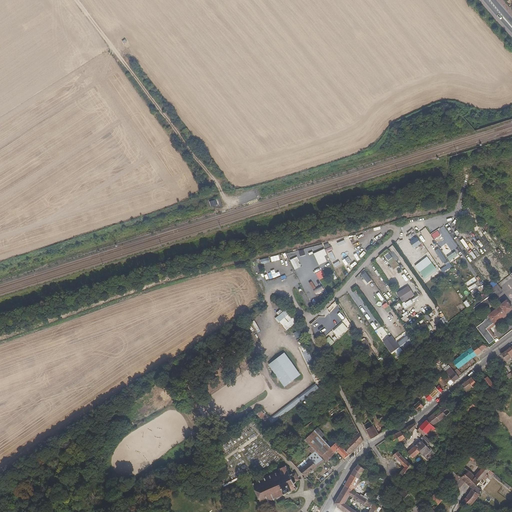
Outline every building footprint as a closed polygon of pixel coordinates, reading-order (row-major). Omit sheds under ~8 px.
[(212,207),(219,205),(217,199),(210,201),(212,207)] [(440,233),(443,240),(450,237),(448,230),(440,233)] [(416,237),(409,242),(414,248),(421,244),(416,237)] [(328,258),(324,249),(314,254),(319,265),(327,261),(326,259),(328,258)] [(455,252),(447,257),(450,261),(457,256),(455,252)] [(319,265),(314,254),(309,256),(315,267),(319,265)] [(415,266),(419,272),(431,263),(426,257),(415,266)] [(445,257),(436,264),(441,271),(450,264),(445,257)] [(347,266),(353,262),(349,258),(344,262),(347,266)] [(419,272),(425,279),(437,270),(431,263),(419,272)] [(500,287),(511,279),(509,276),(507,278),(498,285),(500,287)] [(477,312),(503,292),(500,287),(498,285),(495,287),(471,306),(477,312)] [(322,291),(324,289),(322,286),(315,290),(318,296),(323,294),(322,291)] [(396,293),(402,302),(413,295),(407,286),(396,293)] [(411,299),(402,304),(404,308),(414,304),(411,299)] [(494,323),(511,309),(511,307),(506,300),(500,305),(500,306),(488,315),(494,323)] [(464,316),(470,310),(468,308),(461,313),(464,316)] [(297,319),(293,315),(287,309),(282,312),(280,314),(277,317),(286,331),(295,324),(299,321),(297,319)] [(405,313),(400,316),(403,321),(408,318),(405,313)] [(319,318),(313,322),(316,326),(322,322),(319,318)] [(333,332),(338,337),(348,329),(342,323),(333,332)] [(492,347),(499,342),(484,324),(477,329),(492,347)] [(243,330),(239,326),(233,331),(235,333),(237,336),(243,330)] [(293,337),(302,331),(299,327),(290,333),(293,337)] [(387,338),(392,335),(389,332),(386,334),(382,328),(376,332),(383,342),(387,339),(387,338)] [(225,340),(235,333),(233,331),(223,338),(225,340)] [(396,342),(401,350),(413,341),(408,334),(396,342)] [(474,361),(472,358),(488,346),(479,335),(473,340),(475,343),(470,346),(469,346),(463,351),(464,352),(462,354),(459,350),(450,357),(459,369),(470,360),(472,363),(474,361)] [(329,337),(322,344),(327,349),(334,343),(329,337)] [(363,337),(358,340),(377,374),(388,368),(381,357),(376,360),(363,337)] [(383,342),(391,353),(399,348),(391,337),(383,342)] [(511,356),(511,349),(510,347),(501,354),(506,361),(511,356)] [(284,353),(268,365),(284,387),(300,375),(284,353)] [(497,366),(493,360),(483,369),(487,374),(497,366)] [(419,366),(411,372),(415,377),(423,371),(419,366)] [(452,370),(450,368),(446,373),(448,374),(454,381),(459,378),(458,376),(454,371),(452,370)] [(444,381),(450,386),(454,381),(448,374),(446,373),(443,375),(446,379),(444,381)] [(440,391),(440,392),(443,390),(438,384),(443,379),(440,375),(432,382),(435,386),(424,395),(429,401),(440,391)] [(406,392),(418,382),(415,377),(403,388),(406,392)] [(477,384),(471,377),(467,380),(473,388),(477,384)] [(495,386),(488,377),(483,381),(490,390),(494,387),(495,386)] [(511,389),(511,382),(509,378),(500,385),(503,390),(506,387),(510,391),(511,389)] [(473,388),(467,380),(461,384),(467,392),(473,388)] [(484,399),(490,392),(484,387),(477,393),(484,399)] [(497,390),(494,387),(490,390),(495,397),(503,391),(500,388),(497,390)] [(270,419),(274,423),(303,402),(299,397),(270,419)] [(413,405),(418,411),(424,406),(419,400),(413,405)] [(455,426),(475,405),(469,400),(463,408),(464,409),(454,419),(452,417),(449,419),(455,426)] [(433,413),(426,420),(420,426),(417,430),(421,433),(424,436),(422,440),(428,445),(431,441),(425,435),(431,428),(434,430),(435,428),(440,432),(442,429),(436,423),(440,421),(445,417),(451,411),(444,404),(438,409),(433,413)] [(337,423),(350,414),(346,408),(330,420),(332,424),(341,433),(344,430),(337,423)] [(181,426),(185,432),(194,427),(190,421),(181,426)] [(416,426),(415,422),(407,426),(412,433),(416,426)] [(371,439),(379,434),(374,425),(366,430),(371,439)] [(412,433),(407,426),(401,431),(405,438),(412,433)] [(325,435),(318,428),(315,431),(322,438),(325,435)] [(315,431),(304,440),(315,451),(319,455),(324,462),(335,452),(331,447),(322,438),(315,431)] [(405,438),(401,431),(388,437),(394,445),(399,442),(405,438)] [(350,455),(363,441),(359,432),(346,445),(343,447),(350,455)] [(431,450),(421,441),(415,446),(420,451),(430,463),(432,460),(427,454),(431,450)] [(343,447),(340,444),(338,442),(331,447),(335,452),(336,450),(345,460),(350,455),(343,447)] [(420,451),(415,446),(408,452),(413,458),(420,451)] [(301,469),(298,466),(296,467),(305,478),(324,462),(319,455),(315,451),(308,457),(311,460),(301,469)] [(405,459),(398,451),(394,455),(396,457),(398,460),(401,463),(405,459)] [(475,458),(466,451),(452,470),(465,482),(472,488),(472,489),(473,489),(475,486),(482,478),(486,474),(487,472),(489,469),(484,465),(475,475),(470,471),(464,467),(470,459),(473,461),(475,458)] [(325,463),(336,453),(335,452),(324,462),(325,463)] [(416,469),(413,467),(405,459),(401,463),(404,467),(397,475),(403,480),(411,470),(413,472),(416,469)] [(362,473),(365,469),(358,464),(354,468),(362,473)] [(257,481),(257,482),(253,484),(262,506),(263,505),(263,504),(266,503),(266,504),(268,504),(268,502),(271,501),(271,502),(273,501),(273,500),(275,500),(277,499),(279,498),(284,496),(285,496),(286,496),(286,495),(289,494),(289,495),(291,494),(291,493),(294,491),(295,492),(296,492),(296,491),(297,490),(297,488),(295,489),(294,484),(295,484),(294,482),(298,481),(295,473),(291,475),(290,474),(289,474),(286,466),(278,469),(279,472),(276,474),(276,473),(274,473),(274,475),(270,476),(270,475),(268,476),(269,477),(265,479),(264,478),(262,479),(263,480),(259,481),(259,480),(257,481)] [(360,478),(362,473),(354,468),(351,473),(359,479),(360,478)] [(374,471),(371,469),(366,475),(369,477),(374,471)] [(499,482),(501,479),(489,469),(487,472),(499,482)] [(447,477),(459,488),(465,482),(452,470),(447,477)] [(377,481),(381,476),(374,471),(369,477),(371,479),(375,482),(377,481)] [(360,479),(359,479),(351,473),(344,485),(353,491),(360,479)] [(388,481),(382,475),(381,476),(377,481),(379,482),(384,487),(388,481)] [(393,485),(388,481),(384,487),(385,487),(389,491),(393,485)] [(393,485),(399,489),(401,486),(396,481),(393,485)] [(376,504),(369,501),(363,497),(356,493),(353,491),(344,485),(341,490),(349,496),(353,498),(358,501),(371,508),(378,511),(381,507),(378,506),(376,504)] [(480,494),(482,490),(475,486),(473,489),(472,489),(480,494)] [(383,498),(389,491),(385,487),(379,494),(383,498)] [(480,494),(472,489),(472,488),(471,489),(464,498),(462,501),(469,504),(471,505),(475,500),(480,494)] [(344,503),(349,496),(341,490),(337,497),(344,503)] [(404,497),(405,498),(408,493),(403,490),(400,494),(404,497)] [(372,496),(366,492),(363,497),(369,501),(372,496)] [(439,504),(442,500),(434,495),(431,498),(439,504)] [(345,511),(357,511),(344,503),(337,497),(334,503),(345,511)]
